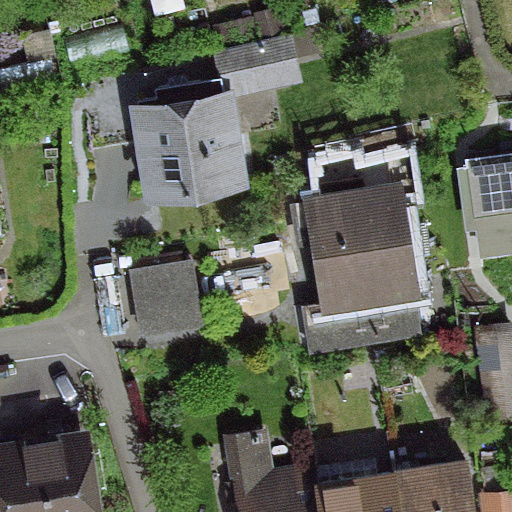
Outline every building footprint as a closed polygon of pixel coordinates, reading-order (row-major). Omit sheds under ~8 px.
[(0,34),(0,68),(44,59),(38,27),(0,34)] [(155,97),(134,100),(149,190),(234,176),(219,81),(267,69),(259,38),(210,50),(218,83),(196,86),(195,81),(154,88),(155,97)] [(511,152),(467,158),(468,167),(459,169),(468,232),(478,231),(482,260),(511,254),(511,152)] [(389,189),(311,202),(326,298),(405,285),(389,189)] [(193,273),(137,281),(145,336),(200,328),(193,273)] [(486,418),(511,415),(511,342),(510,324),(477,328),(486,418)] [(380,388),(408,385),(405,362),(377,366),(380,388)] [(257,430),(224,436),(235,511),(317,511),(313,485),(310,463),(260,470),(256,442),(259,441),(257,430)] [(0,489),(3,511),(84,511),(73,433),(0,444),(0,489)] [(313,485),(317,511),(469,511),(461,462),(313,485)] [(511,511),(511,499),(511,489),(481,493),(483,511),(511,511)]
